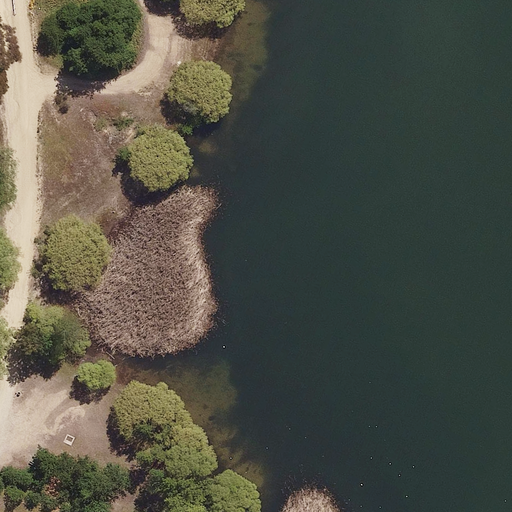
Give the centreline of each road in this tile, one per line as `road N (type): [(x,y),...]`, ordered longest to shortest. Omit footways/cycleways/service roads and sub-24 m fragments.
road 1 (track): [(13,137),(13,283),(0,359)]
road 2 (track): [(171,0),(159,34),(103,76),(43,96),(13,137)]
